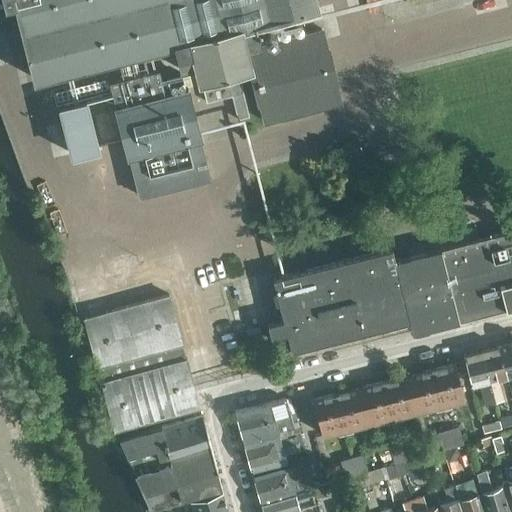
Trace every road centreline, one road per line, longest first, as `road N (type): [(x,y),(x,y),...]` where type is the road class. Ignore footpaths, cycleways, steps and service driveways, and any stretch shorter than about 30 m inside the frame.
road 1 (residential): [(511,321),(216,393)]
road 2 (unknown): [(178,206),(121,209),(76,189),(48,160),(0,31)]
road 3 (unknown): [(378,71),(323,117),(241,160),(178,206)]
road 4 (unknown): [(378,71),(397,173),(421,203),(445,208),(511,189)]
road 5 (unknown): [(178,206),(192,356)]
road 6 (unknown): [(378,71),(415,40),(511,8)]
road 7 (residential): [(246,511),(216,393)]
